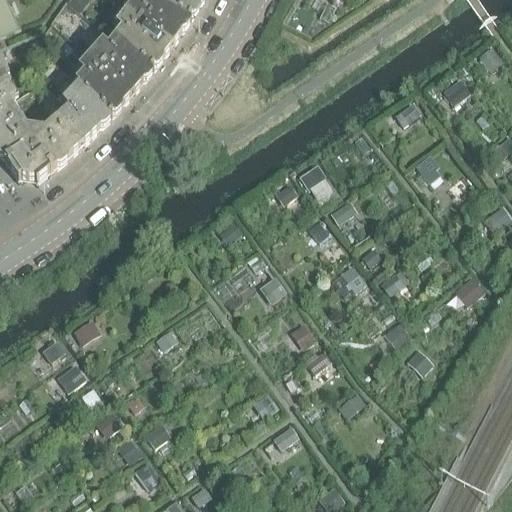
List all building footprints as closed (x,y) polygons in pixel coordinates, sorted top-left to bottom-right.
[(81,20),(91,6),(82,0),(74,0),(67,10),(81,20)] [(207,0),(150,0),(149,2),(190,28),(201,10),(207,0)] [(190,28),(149,2),(143,12),(137,9),(134,13),(118,1),(113,9),(129,20),(118,36),(123,40),(115,49),(153,78),(166,62),(172,54),(178,45),(190,28)] [(153,78),(115,49),(107,59),(102,55),(99,59),(80,43),(69,56),(87,72),(79,81),(83,84),(75,92),(80,97),(111,125),(125,110),(139,95),(153,78)] [(492,53),(479,63),(491,79),(504,69),(492,53)] [(84,151),(102,133),(111,125),(80,97),(70,106),(42,78),(38,83),(43,88),(69,120),(46,140),(36,139),(29,189),(36,190),(37,191),(67,166),(84,151)] [(460,84),(443,97),(454,111),(471,98),(460,84)] [(36,139),(25,137),(8,111),(14,107),(8,96),(5,88),(0,90),(0,160),(18,188),(19,187),(29,189),(36,139)] [(412,109),(395,121),(403,132),(420,119),(412,109)] [(511,144),(509,142),(487,162),(496,171),(511,156),(511,144)] [(430,161),(415,173),(429,191),(440,183),(440,182),(436,176),(439,174),(430,161)] [(318,171),(299,184),(307,196),(310,195),(315,203),(331,194),(325,185),(326,184),(318,171)] [(289,190),(275,200),(283,211),(297,200),(289,190)] [(349,208),(331,220),(338,231),(357,219),(349,208)] [(511,225),(502,212),(484,226),(490,234),(494,240),(511,226),(511,225)] [(233,228),(219,240),(228,251),(242,239),(233,228)] [(318,228),(308,236),(319,249),(329,241),(318,228)] [(373,254),(361,264),(369,274),(381,265),(373,254)] [(351,272),(340,280),(341,281),(354,298),(355,299),(366,291),(351,272)] [(399,277),(381,290),(389,302),(408,289),(399,277)] [(275,283),(259,295),(271,311),(287,300),(275,283)] [(472,283),(455,297),(468,312),(485,298),(472,283)] [(91,326),(73,338),(81,351),(99,340),(91,326)] [(303,329),(290,337),(303,356),(316,347),(303,329)] [(398,329),(384,340),(397,358),(412,346),(398,329)] [(170,336),(155,346),(163,357),(177,347),(170,336)] [(56,346),(42,356),(51,368),(65,358),(56,346)] [(418,356),(407,368),(422,382),(434,370),(418,356)] [(315,358),(304,367),(306,370),(314,380),(330,368),(322,358),(318,361),(315,358)] [(75,371),(57,384),(69,400),(87,386),(75,371)] [(291,385),(285,389),(290,397),(296,394),(291,385)] [(93,395),(82,403),(92,418),(103,411),(93,395)] [(267,400),(253,411),(263,425),(278,415),(267,400)] [(358,400),(339,414),(347,425),(366,411),(358,400)] [(132,404),(127,407),(129,410),(128,410),(134,420),(144,413),(137,403),(134,406),(132,404)] [(111,420),(96,431),(106,444),(121,433),(111,420)] [(160,429),(144,441),(154,454),(169,442),(160,429)] [(291,433),(273,446),(281,457),(299,445),(291,433)] [(128,444),(116,453),(128,471),(141,462),(128,444)] [(511,451),(481,511),(485,511),(511,479),(511,451)] [(147,469),(135,478),(149,497),(161,488),(147,469)] [(431,511),(445,486),(424,511),(431,511)] [(24,490),(15,497),(24,509),(33,503),(24,490)] [(204,494),(191,502),(197,511),(200,511),(212,504),(204,494)] [(333,494),(318,506),(323,511),(340,511),(345,508),(333,494)]
